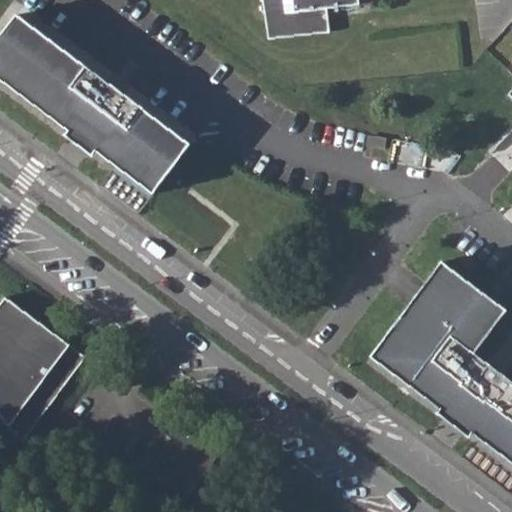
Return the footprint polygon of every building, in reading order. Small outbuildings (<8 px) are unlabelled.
[(260,0),(265,35),(331,27),(328,2),(345,0),(260,0)] [(0,40),(0,78),(156,196),(192,149),(17,18),(0,40)] [(511,129),(492,149),(509,166),(511,163),(511,129)] [(374,356),(511,458),(511,377),(477,352),(509,310),(444,262),(374,356)] [(5,295),(0,302),(0,413),(21,441),(85,355),(5,295)] [(218,455),(172,420),(139,463),(186,498),(218,455)]
